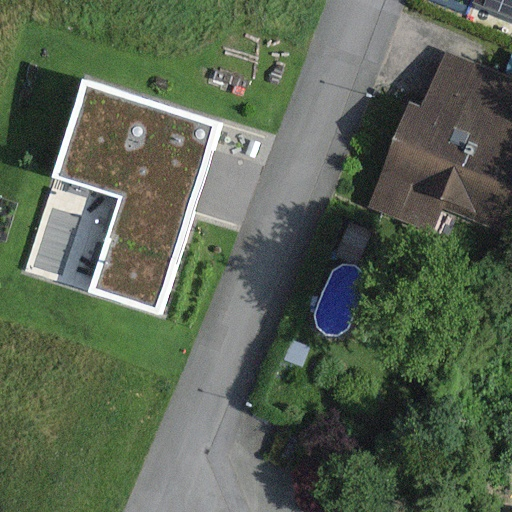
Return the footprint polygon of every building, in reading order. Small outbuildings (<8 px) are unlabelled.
[(511,17),(511,0),(475,0),(474,2),(511,17)] [(511,56),(505,73),(446,49),(423,106),(411,101),(369,209),(435,235),(445,209),(505,232),(511,214),(511,56)] [(224,124),(84,79),(52,178),(118,199),(88,294),(163,317),(224,124)] [(374,234),(350,223),(335,257),(359,268),(374,234)] [(369,511),(344,499),(337,511),(369,511)]
